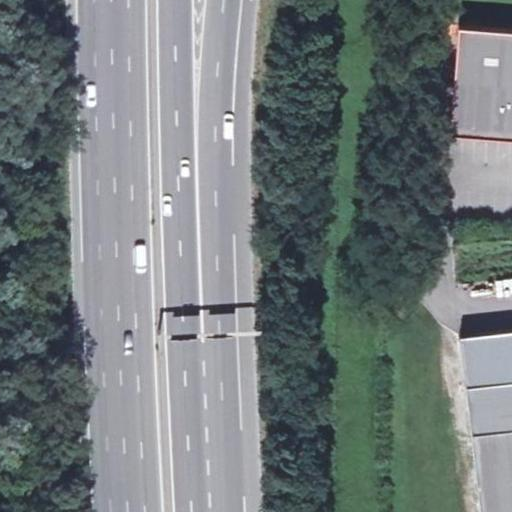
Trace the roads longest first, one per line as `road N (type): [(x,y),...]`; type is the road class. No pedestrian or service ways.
road 1 (motorway): [(107,0),(124,511)]
road 2 (motorway): [(204,403),(178,0)]
road 3 (motorway): [(204,403),(224,0)]
